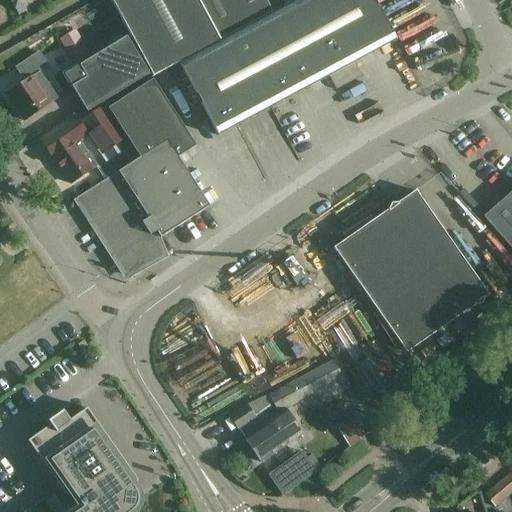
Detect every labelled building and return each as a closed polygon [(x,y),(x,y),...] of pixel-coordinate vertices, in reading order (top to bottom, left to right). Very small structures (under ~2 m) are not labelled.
[(8,0),(0,0),(0,28),(19,17),(8,0)] [(299,0),(273,14),(265,0),(110,0),(152,78),(179,64),(218,137),(396,42),(373,0),(299,0)] [(66,26),(73,37),(89,27),(83,16),(66,26)] [(63,74),(85,112),(148,74),(125,37),(63,74)] [(422,64),(450,54),(447,45),(419,55),(422,64)] [(15,68),(24,82),(6,95),(24,121),(56,99),(58,95),(50,84),(47,84),(39,73),(49,67),(39,51),(15,68)] [(412,77),(422,95),(444,84),(439,75),(450,69),(444,59),(412,77)] [(156,240),(209,206),(177,157),(195,146),(151,79),(106,109),(134,152),(139,159),(125,168),(118,172),(148,219),(156,240)] [(101,156),(125,140),(103,108),(79,124),(74,115),(39,139),(53,159),(51,160),(58,172),(61,170),(71,185),(97,168),(81,143),(89,137),(101,156)] [(97,168),(105,181),(77,199),(127,276),(131,276),(162,256),(156,240),(148,219),(118,172),(125,168),(117,155),(97,168)] [(333,249),(404,354),(472,308),(479,306),(483,301),(487,298),(415,192),(397,204),(391,205),(388,211),(333,249)] [(511,193),(483,218),(511,250),(511,193)] [(339,228),(339,216),(323,216),(323,226),(331,226),(331,229),(339,228)] [(506,264),(490,268),(496,287),(511,283),(506,264)] [(318,368),(270,394),(275,404),(276,406),(280,404),(283,410),(317,392),(323,402),(350,387),(335,359),(318,368)] [(275,404),(270,394),(247,404),(230,417),(238,429),(256,417),(275,404)] [(131,486),(137,482),(86,409),(69,421),(62,412),(47,422),(50,426),(27,442),(69,500),(52,511),(131,511),(135,508),(137,502),(137,496),(135,492),(131,486)] [(301,433),(285,410),(244,438),(260,461),(301,433)] [(337,428),(345,441),(346,444),(362,434),(359,430),(352,418),(337,428)] [(283,494),(316,470),(306,457),(274,481),(283,494)] [(511,492),(511,473),(484,495),(495,508),(511,492)]
